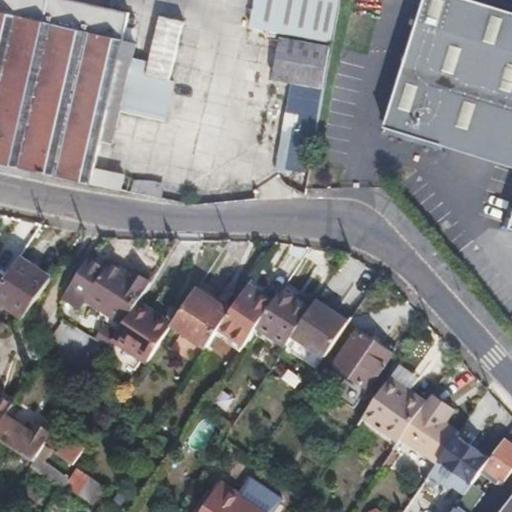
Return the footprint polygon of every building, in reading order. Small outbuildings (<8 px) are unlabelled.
[(0,0),(0,162),(6,164),(93,183),(96,167),(102,140),(124,39),(130,12),(77,0),(0,0)] [(325,88),(341,0),(256,0),(249,43),(279,50),(274,79),(325,88)] [(433,0),(394,131),(511,167),(511,14),(464,0),(433,0)] [(124,39),(102,140),(115,143),(123,111),(145,115),(154,101),(165,86),(170,79),(133,71),(140,42),(124,39)] [(96,167),(93,183),(98,185),(108,169),(96,167)] [(511,209),(509,221),(500,218),(497,228),(511,232),(511,209)] [(53,275),(13,249),(0,270),(0,274),(13,283),(20,287),(38,298),(53,275)] [(108,266),(91,256),(63,295),(80,308),(86,298),(112,316),(118,312),(122,319),(119,321),(124,324),(136,305),(138,301),(151,281),(134,269),(129,275),(111,262),(108,266)] [(13,283),(0,274),(0,316),(7,306),(8,304),(20,287),(13,283)] [(246,342),(275,298),(263,291),(266,288),(252,279),(231,311),(220,327),(245,342),(246,342)] [(26,315),(38,298),(20,287),(8,304),(26,315)] [(231,311),(195,287),(171,323),(208,346),(217,332),(220,327),(231,311)] [(276,362),(295,334),(313,307),(282,287),(275,298),(246,342),(276,362)] [(171,323),(138,301),(136,305),(124,324),(113,339),(147,360),(168,328),(171,323)] [(327,356),(350,322),(316,301),(313,307),(295,334),(327,356)] [(118,312),(112,316),(119,321),(122,319),(118,312)] [(241,349),(245,342),(220,327),(217,332),(241,349)] [(392,353),(359,331),(335,366),(369,388),(392,353)] [(40,361),(37,364),(31,373),(48,385),(56,373),(40,361)] [(416,380),(399,366),(392,376),(411,389),(416,380)] [(403,437),(425,405),(408,394),(411,389),(392,376),(372,405),(363,417),(399,442),(403,437)] [(0,421),(6,413),(13,402),(0,393),(0,421)] [(457,434),(459,431),(445,422),(453,410),(432,395),(425,405),(403,437),(438,462),(439,460),(457,434)] [(6,413),(0,421),(0,440),(33,462),(37,456),(46,442),(52,433),(37,422),(31,431),(6,413)] [(85,449),(55,428),(52,433),(46,442),(58,449),(56,453),(75,465),(85,449)] [(472,483),(490,458),(457,434),(439,460),(472,483)] [(511,446),(504,440),(490,458),(472,483),(451,511),(469,511),(493,480),(506,488),(511,479),(511,446)] [(37,456),(33,462),(31,466),(64,488),(66,484),(70,478),(37,456)] [(101,485),(75,470),(70,478),(66,484),(93,501),(101,485)] [(219,511),(233,493),(220,485),(200,511),(219,511)] [(262,511),(233,493),(219,511),(262,511)] [(511,511),(511,494),(498,511),(511,511)]
